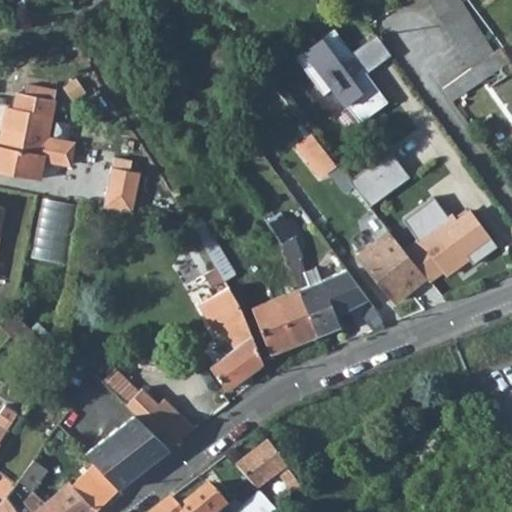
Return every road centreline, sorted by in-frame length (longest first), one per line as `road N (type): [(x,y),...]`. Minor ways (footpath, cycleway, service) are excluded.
road 1 (residential): [(118,511),(279,386),(511,290)]
road 2 (unknown): [(511,196),(395,38)]
